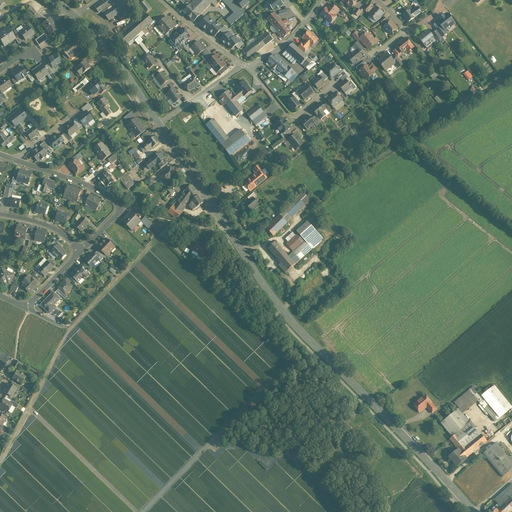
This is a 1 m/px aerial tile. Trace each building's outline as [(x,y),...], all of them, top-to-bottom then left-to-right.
[(104,0),(94,6),(98,13),(101,11),(109,20),(119,14),(115,7),(124,1),(123,0),(104,0)] [(194,0),(192,3),(190,4),(201,15),(211,4),(215,7),(222,0),(226,4),(230,0),(194,0)] [(244,14),(231,0),(230,0),(226,4),(234,13),(232,15),(236,20),(244,14)] [(238,0),(237,2),(236,2),(242,8),(249,2),(247,0),(238,0)] [(271,0),(267,3),(272,10),(277,7),(278,8),(283,5),(279,0),(273,0),(271,1),(271,0)] [(357,0),(356,0),(342,0),(342,1),(351,8),(357,0)] [(131,12),(124,1),(115,7),(119,14),(120,13),(123,17),(131,12)] [(151,9),(145,1),(139,5),(144,12),(144,11),(146,13),(151,9)] [(370,3),(364,10),(367,13),(372,7),(373,6),(370,3)] [(201,15),(190,4),(190,5),(187,8),(184,12),(194,22),(200,15),(201,15)] [(338,10),(331,4),(327,9),(334,15),(338,10)] [(422,4),(417,8),(421,14),(426,10),(422,4)] [(372,7),(367,13),(370,15),(369,16),(376,21),(377,19),(378,19),(379,18),(379,17),(383,13),(376,8),(375,9),(372,7)] [(327,9),(326,8),(320,15),(330,23),(335,16),(334,15),(327,9)] [(359,10),(357,8),(353,13),(358,17),(363,11),(361,9),(359,10)] [(417,8),(411,12),(410,10),(402,15),(408,23),(415,18),(421,14),(417,8)] [(144,12),(117,35),(125,45),(153,21),(146,13),(144,11),(144,12)] [(275,28),(282,22),(274,13),(267,19),(268,19),(270,21),(269,22),(270,22),(272,24),(272,25),(273,25),(275,28)] [(448,15),(446,14),(443,16),(440,18),(440,19),(438,21),(438,23),(441,27),(445,32),(453,25),(453,23),(450,20),(451,18),(448,15)] [(232,15),(226,20),(231,25),(236,20),(232,15)] [(160,22),(156,26),(157,26),(154,28),(161,37),(175,25),(167,17),(160,22)] [(213,22),(207,17),(199,24),(206,30),(207,28),(209,30),(208,31),(215,37),(222,29),(214,21),(213,22)] [(157,18),(149,25),(153,29),(154,28),(157,26),(156,26),(160,22),(157,18)] [(385,18),(380,22),(384,27),(389,23),(385,18)] [(46,22),(42,25),(50,35),(58,29),(57,29),(58,28),(56,25),(55,26),(50,19),(46,22)] [(384,27),(383,28),(386,31),(388,32),(390,34),(392,35),(394,33),(394,31),(397,29),(391,21),(389,23),(384,27)] [(277,31),(276,31),(280,36),(281,35),(283,38),(291,32),(282,22),(275,28),(277,31)] [(28,26),(19,32),(25,41),(34,35),(28,26)] [(441,27),(436,31),(442,38),(447,34),(445,32),(441,27)] [(8,29),(4,32),(0,34),(0,40),(4,46),(15,39),(8,29)] [(174,36),(171,38),(171,39),(170,40),(173,43),(171,44),(173,43),(176,47),(178,46),(183,42),(184,41),(185,42),(186,40),(189,37),(182,29),(174,36)] [(428,30),(418,38),(424,46),(424,45),(427,48),(432,44),(429,41),(433,38),(434,38),(431,35),(428,30)] [(436,31),(431,35),(434,38),(433,38),(437,42),(442,38),(436,31)] [(267,32),(250,45),(256,53),(273,39),(267,32)] [(318,40),(308,32),(302,38),(306,41),(303,45),(306,48),(310,45),(312,47),(318,40)] [(361,37),(356,32),(352,35),(358,42),(361,40),(360,39),(361,37)] [(367,32),(366,34),(364,33),(361,35),(361,37),(360,39),(361,40),(368,49),(373,46),(374,46),(375,45),(375,44),(376,43),(372,38),(372,37),(372,36),(371,36),(367,32)] [(227,44),(234,38),(229,33),(220,40),(225,46),(227,44)] [(44,34),(35,41),(39,46),(48,40),(44,34)] [(140,35),(135,39),(146,53),(149,51),(142,41),(144,40),(140,35)] [(234,38),(227,44),(231,50),(240,42),(235,37),(234,38)] [(403,42),(397,47),(402,54),(406,51),(409,54),(412,52),(411,50),(414,48),(406,38),(403,41),(403,42)] [(74,41),(62,50),(65,54),(66,55),(69,59),(81,50),(74,41)] [(183,42),(178,46),(176,47),(176,48),(179,52),(184,48),(186,46),(183,42)] [(198,42),(191,48),(195,52),(195,53),(197,56),(202,52),(205,49),(198,42)] [(358,42),(353,46),(357,51),(357,50),(359,53),(364,49),(358,42)] [(312,61),(293,43),(286,51),(297,61),(306,68),(312,61)] [(303,45),(302,44),(299,47),(300,48),(299,49),(303,53),(304,52),(305,52),(307,49),(306,48),(303,45)] [(250,45),(243,51),(249,59),(256,53),(250,45)] [(397,47),(392,51),(397,57),(402,54),(397,47)] [(206,48),(205,49),(202,52),(207,58),(211,54),(206,48)] [(357,51),(348,58),(353,64),(356,62),(357,62),(358,61),(358,60),(362,57),(359,53),(357,50),(357,51)] [(297,61),(286,51),(283,55),(293,64),(297,61)] [(207,58),(204,60),(207,63),(208,63),(208,62),(214,57),(211,54),(207,58)] [(288,67),(273,54),(267,62),(281,74),(288,67)] [(387,54),(378,61),(386,72),(395,64),(393,61),(387,54)] [(56,55),(47,61),(51,66),(53,69),(54,68),(62,62),(56,55)] [(151,57),(150,55),(144,60),(149,68),(155,63),(153,60),(153,58),(152,58),(151,57)] [(214,57),(208,62),(208,63),(212,68),(221,60),(220,58),(220,57),(219,55),(217,55),(214,57)] [(403,64),(397,57),(393,61),(395,64),(398,68),(403,64)] [(221,60),(212,68),(217,73),(218,72),(225,66),(226,65),(225,65),(226,64),(224,62),(223,62),(221,60)] [(85,61),(77,67),(78,67),(75,69),(80,75),(83,74),(90,68),(87,64),(85,61)] [(364,61),(356,68),(359,72),(360,72),(366,80),(373,74),(372,73),(376,69),(373,66),(371,67),(369,66),(368,66),(364,61)] [(333,64),(330,67),(328,67),(327,69),(326,70),(326,71),(331,78),(336,74),(339,71),(337,68),(333,64)] [(41,65),(32,72),(38,80),(38,79),(43,76),(43,77),(47,74),(41,65)] [(20,67),(12,73),(11,73),(18,82),(18,81),(22,78),(23,79),(24,78),(22,76),(26,74),(20,66),(20,67)] [(225,66),(218,72),(221,75),(228,69),(225,66)] [(288,67),(281,74),(288,80),(295,72),(288,67)] [(197,76),(192,69),(188,71),(191,76),(192,75),(195,78),(197,76)] [(156,77),(155,77),(155,78),(161,85),(164,83),(168,80),(162,72),(156,77)] [(323,73),(319,76),(324,81),(328,78),(323,73)] [(319,76),(312,82),(318,89),(325,83),(324,81),(319,76)] [(192,77),(183,84),(189,92),(198,85),(192,77)] [(6,79),(0,82),(0,90),(1,92),(11,86),(6,79)] [(97,79),(88,87),(94,95),(99,91),(101,94),(106,90),(97,79)] [(84,81),(73,89),(76,93),(87,84),(86,83),(88,82),(86,80),(84,81)] [(343,82),(338,86),(344,92),(351,86),(349,83),(346,80),(343,82)] [(251,91),(244,82),(237,87),(239,91),(236,93),(240,98),(243,96),(244,97),(251,91)] [(313,93),(307,85),(298,92),(304,100),(313,93)] [(174,88),(167,93),(174,102),(179,99),(181,98),(178,94),(179,94),(179,93),(178,92),(177,92),(174,88)] [(236,93),(233,96),(228,91),(218,99),(223,106),(226,104),(236,117),(244,110),(236,101),(240,98),(236,93)] [(335,93),(327,100),(333,108),(342,101),(339,98),(335,93)] [(438,95),(434,98),(439,104),(443,102),(438,95)] [(64,96),(59,100),(63,105),(68,101),(64,96)] [(348,103),(342,96),(339,98),(342,101),(345,105),(348,103)] [(104,97),(98,102),(102,107),(100,108),(107,117),(111,113),(108,109),(107,110),(105,107),(109,104),(104,97)] [(294,97),(286,103),(293,111),(301,105),(298,101),(294,97)] [(179,99),(174,102),(172,104),(175,108),(182,103),(179,99)] [(328,114),(332,111),(326,104),(323,106),(320,103),(312,110),(317,116),(318,116),(321,120),(328,113),(328,114)] [(259,106),(247,115),(251,121),(263,112),(259,106)] [(18,111),(8,118),(15,127),(19,124),(25,119),(27,118),(23,113),(21,115),(18,111)] [(93,120),(87,112),(78,118),(84,126),(93,120)] [(131,112),(124,117),(128,122),(135,117),(131,112)] [(263,112),(251,121),(255,125),(267,117),(263,112)] [(311,119),(308,116),(300,122),(307,130),(314,124),(315,123),(311,119)] [(320,124),(314,117),(311,119),(315,123),(314,124),(317,126),(320,124)] [(136,118),(127,125),(132,131),(129,133),(132,138),(135,136),(144,129),(144,130),(145,129),(136,118)] [(25,119),(19,124),(21,127),(28,122),(25,119)] [(229,139),(213,119),(205,125),(221,145),(229,139)] [(285,122),(283,119),(276,124),(278,127),(277,128),(280,131),(280,130),(283,134),(290,128),(287,125),(288,125),(285,121),(285,122)] [(72,123),(69,125),(64,129),(67,132),(70,136),(73,133),(73,134),(78,130),(73,122),(72,123)] [(25,133),(30,140),(39,134),(37,132),(34,127),(33,126),(25,133)] [(241,129),(229,139),(221,145),(230,157),(250,141),(241,129)] [(70,136),(67,132),(63,135),(69,142),(72,139),(70,136)] [(0,134),(0,144),(0,145),(1,144),(3,147),(15,139),(12,136),(6,140),(4,136),(4,137),(2,134),(2,133),(0,134)] [(51,145),(54,149),(63,142),(64,141),(61,137),(59,134),(55,137),(52,139),(52,140),(49,142),(51,145)] [(289,135),(282,139),(283,140),(285,142),(286,143),(288,141),(291,138),(289,135)] [(291,138),(288,141),(286,143),(284,144),(287,147),(291,144),(296,150),(303,144),(296,135),(291,138)] [(155,136),(148,141),(148,142),(143,145),(147,150),(152,147),(159,143),(155,136)] [(283,140),(272,148),(273,150),(285,142),(283,140)] [(48,147),(44,142),(39,145),(41,147),(45,153),(45,152),(50,149),(48,147)] [(102,143),(94,149),(98,155),(106,149),(102,143)] [(41,147),(33,154),(36,157),(35,158),(37,161),(40,159),(41,160),(45,157),(44,156),(47,154),(45,152),(45,153),(41,147)] [(106,149),(98,155),(103,160),(110,154),(106,149)] [(140,157),(134,149),(131,151),(137,159),(140,157)] [(160,152),(152,158),(145,164),(146,165),(143,167),(145,170),(148,168),(149,169),(156,163),(158,165),(165,159),(160,152)] [(80,153),(73,158),(75,161),(76,160),(77,161),(83,157),(80,153)] [(115,154),(108,160),(111,165),(118,159),(115,154)] [(165,159),(158,165),(160,168),(167,163),(165,159)] [(75,161),(69,165),(76,174),(79,171),(79,170),(82,167),(77,161),(76,160),(75,161)] [(170,166),(159,175),(165,183),(176,174),(170,166)] [(267,178),(258,166),(254,168),(255,169),(253,171),(255,174),(249,178),(256,187),(267,178)] [(32,174),(20,170),(19,175),(17,180),(17,181),(28,185),(32,174)] [(104,170),(97,175),(99,178),(100,177),(106,173),(104,170)] [(128,172),(120,178),(128,189),(135,184),(129,176),(130,174),(128,172)] [(106,173),(100,177),(102,180),(102,181),(102,182),(103,183),(104,183),(107,187),(112,182),(110,179),(111,179),(111,177),(110,175),(108,175),(106,173)] [(151,176),(146,180),(150,185),(155,182),(151,176)] [(42,186),(40,191),(41,192),(46,193),(47,193),(46,192),(48,188),(54,190),(57,182),(45,178),(42,186)] [(256,187),(249,178),(243,183),(250,192),(256,187)] [(197,193),(191,185),(185,190),(190,198),(191,198),(197,193)] [(65,198),(64,198),(76,202),(78,196),(80,190),(69,186),(66,192),(65,198)] [(185,190),(174,206),(182,212),(185,208),(184,207),(191,198),(190,198),(185,190)] [(303,192),(280,215),(286,222),(309,199),(303,192)] [(101,201),(90,195),(89,198),(86,204),(90,207),(89,208),(96,211),(101,201)] [(198,195),(191,201),(194,205),(196,208),(203,203),(198,195)] [(21,197),(15,196),(12,196),(12,199),(11,199),(10,207),(19,209),(21,197)] [(250,201),(246,204),(251,210),(258,204),(253,198),(250,201)] [(39,203),(38,203),(37,208),(35,211),(45,215),(45,214),(47,215),(48,210),(47,210),(48,206),(39,203)] [(173,205),(168,212),(177,219),(182,212),(174,206),(173,205)] [(86,217),(79,211),(78,213),(82,217),(84,219),(86,217)] [(58,212),(57,216),(56,220),(65,223),(68,215),(63,213),(63,214),(58,212)] [(131,212),(122,221),(132,231),(141,222),(141,221),(131,212)] [(193,217),(186,212),(182,217),(190,222),(193,217)] [(286,222),(280,215),(266,228),(273,236),(287,223),(286,222)] [(84,219),(82,217),(74,225),(81,232),(89,223),(84,219)] [(150,221),(145,217),(141,221),(141,222),(145,226),(150,221)] [(315,230),(307,221),(296,231),(298,233),(296,235),(302,242),(304,240),(315,230)] [(27,228),(17,226),(15,238),(24,240),(26,234),(27,228)] [(315,230),(304,240),(311,249),(312,248),(323,239),(315,230)] [(46,233),(37,231),(36,236),(35,240),(44,242),(45,237),(46,237),(46,236),(46,233)] [(302,242),(296,235),(296,236),(292,239),(288,242),(286,244),(292,251),(302,242)] [(174,238),(171,242),(179,249),(182,245),(174,238)] [(109,242),(106,239),(105,239),(104,240),(104,241),(102,243),(110,252),(114,247),(115,247),(109,242)] [(118,246),(111,240),(109,242),(115,247),(114,247),(115,248),(118,246)] [(302,242),(292,251),(293,252),(292,253),(299,260),(312,249),(312,248),(311,249),(304,240),(302,242)] [(208,248),(194,241),(190,249),(193,251),(192,254),(198,257),(198,256),(203,258),(208,248)] [(275,242),(268,248),(274,255),(281,248),(282,249),(283,248),(277,241),(276,242),(275,242)] [(333,242),(332,242),(330,243),(328,244),(327,246),(327,248),(327,250),(328,252),(329,254),(331,255),(332,255),(334,256),(336,255),(338,254),(339,253),(340,251),(341,249),(341,247),(340,245),(339,244),(337,243),(335,242),(333,242)] [(110,252),(102,243),(100,245),(99,245),(98,246),(98,247),(101,250),(106,256),(110,252)] [(67,253),(58,245),(54,249),(51,252),(60,260),(60,261),(67,253)] [(282,249),(281,248),(274,255),(281,263),(279,265),(286,273),(299,261),(299,260),(292,253),(288,257),(282,249)] [(106,256),(101,250),(99,253),(104,257),(105,259),(107,257),(106,256)] [(99,253),(97,251),(94,254),(99,259),(100,261),(104,257),(99,253)] [(92,253),(88,258),(87,257),(84,260),(92,267),(99,259),(94,254),(92,253)] [(55,264),(49,258),(47,261),(53,266),(55,264)] [(47,261),(38,270),(45,276),(54,267),(53,266),(47,261)] [(79,266),(70,275),(77,282),(78,282),(77,281),(81,276),(84,278),(84,279),(84,280),(89,276),(86,273),(79,266)] [(14,275),(2,269),(0,272),(0,283),(5,286),(7,282),(9,283),(10,281),(11,282),(13,277),(14,275)] [(210,278),(204,273),(201,275),(207,281),(210,278)] [(77,282),(71,275),(68,278),(74,285),(77,282)] [(37,284),(28,276),(24,280),(27,282),(23,286),(29,292),(37,284)] [(65,280),(58,287),(59,288),(64,294),(65,294),(72,286),(65,280)] [(18,287),(13,284),(13,285),(10,290),(16,292),(18,287)] [(59,288),(56,291),(65,299),(67,296),(65,294),(64,294),(59,288)] [(53,292),(41,305),(50,314),(54,310),(51,307),(55,302),(56,303),(60,299),(53,292)] [(56,308),(49,316),(56,321),(63,313),(56,308)] [(17,361),(13,367),(16,369),(18,365),(21,367),(23,364),(25,366),(25,365),(17,361)] [(20,373),(16,371),(12,379),(21,384),(26,377),(23,375),(23,374),(20,373)] [(20,387),(12,382),(10,385),(16,388),(16,389),(18,390),(20,387)] [(10,385),(8,383),(3,392),(11,397),(16,389),(16,388),(10,385)] [(488,405),(473,386),(469,390),(474,396),(484,408),(488,405)] [(511,408),(494,386),(482,396),(500,418),(511,408)] [(469,390),(454,402),(459,408),(474,396),(469,390)] [(425,395),(414,405),(419,412),(426,406),(431,402),(425,395)] [(9,403),(3,399),(0,404),(0,407),(7,412),(11,406),(12,404),(9,403)] [(19,405),(11,400),(9,403),(12,404),(11,406),(16,409),(19,405)] [(431,402),(426,406),(432,413),(437,409),(431,402)] [(499,418),(488,405),(484,408),(495,422),(499,418)] [(459,408),(453,413),(465,427),(470,422),(459,408)] [(465,427),(453,413),(445,419),(456,433),(465,427)] [(456,433),(445,419),(441,423),(452,437),(455,434),(456,433)] [(456,433),(455,434),(465,445),(480,433),(471,422),(456,433)] [(465,445),(455,434),(452,437),(450,439),(453,444),(458,449),(466,458),(487,441),(480,433),(465,445)] [(511,469),(511,462),(496,443),(483,453),(503,477),(511,469)] [(458,449),(452,454),(453,456),(450,458),(457,466),(466,459),(466,458),(458,449)] [(511,484),(494,500),(500,506),(499,507),(503,511),(508,511),(511,509),(511,484)]
